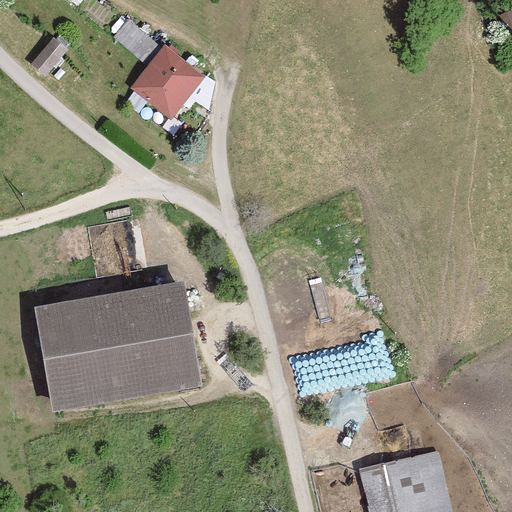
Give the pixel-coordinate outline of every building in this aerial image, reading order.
[(511,14),(503,18),(508,34),(511,33),(511,14)] [(114,40),(150,71),(135,91),(177,123),(209,81),(168,49),(132,19),(114,40)] [(72,53),(57,41),(36,66),(51,78),(72,53)] [(133,119),(123,131),(150,154),(160,142),(133,119)] [(54,419),(201,394),(183,291),(36,316),(54,419)] [(458,511),(445,451),(366,469),(375,511),(458,511)]
